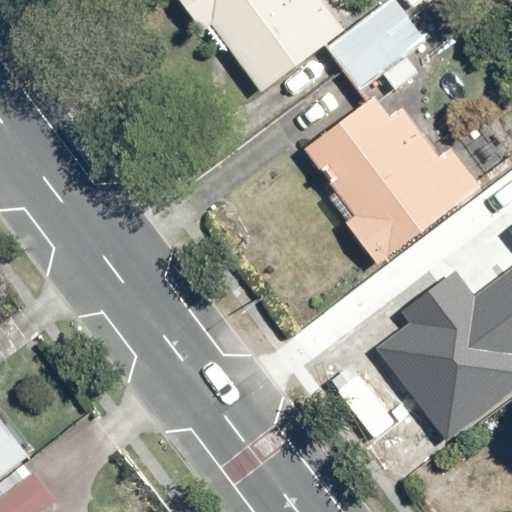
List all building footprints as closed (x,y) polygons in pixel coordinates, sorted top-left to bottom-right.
[(340,32),(316,0),(182,0),(205,32),(216,23),(266,92),(340,32)] [(361,90),(383,73),(395,88),(416,71),(405,57),(426,40),(395,0),(387,0),(327,46),(361,90)] [(387,91),(307,146),(360,214),(346,223),(379,265),(480,188),(450,150),(435,160),(387,91)] [(511,383),(511,294),(473,244),(405,297),(445,348),(423,363),(463,421),(511,383)] [(0,477),(17,464),(36,450),(7,411),(0,416),(0,477)] [(0,511),(45,511),(56,505),(31,471),(0,494),(0,511)]
